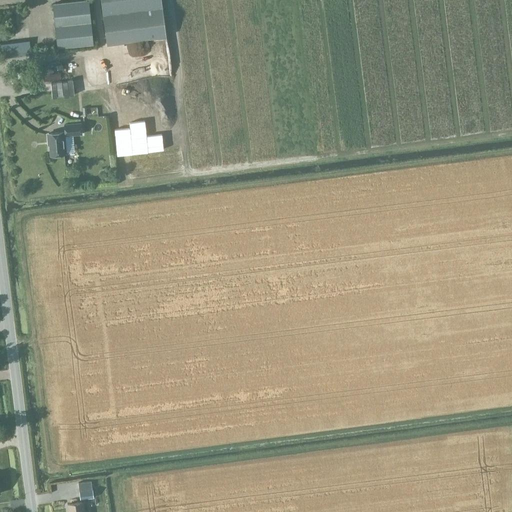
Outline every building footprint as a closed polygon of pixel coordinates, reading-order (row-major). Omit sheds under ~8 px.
[(166,36),(161,0),(100,0),(106,44),(166,36)] [(95,45),(90,1),(55,5),(60,49),(95,45)] [(65,125),(65,132),(66,136),(82,135),(81,123),(65,125)] [(66,136),(65,132),(49,134),(51,156),(64,155),(63,136),(66,136)] [(79,483),(80,492),(81,500),(92,499),(90,481),(79,483)] [(68,505),(68,511),(84,511),(83,503),(68,505)]
